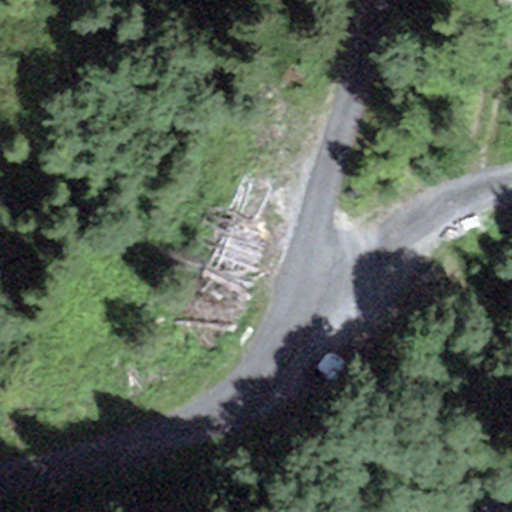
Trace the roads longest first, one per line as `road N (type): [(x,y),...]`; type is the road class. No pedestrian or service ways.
road 1 (track): [(347,0),(302,329),(181,453),(0,489)]
road 2 (track): [(302,329),(511,207)]
